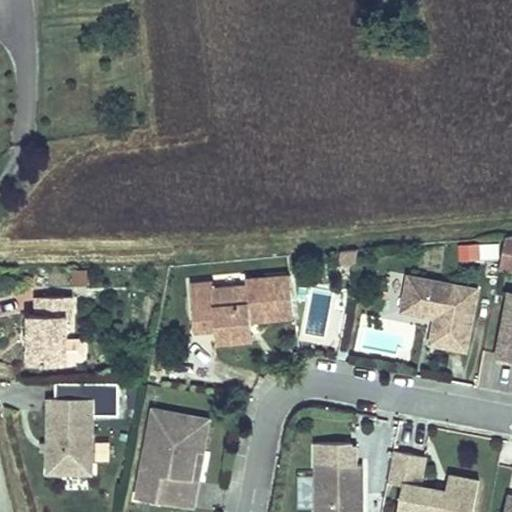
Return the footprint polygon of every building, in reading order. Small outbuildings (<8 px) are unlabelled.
[(511,270),(511,235),(503,234),(500,270),(511,270)] [(498,261),(499,244),(459,241),(457,258),(498,261)] [(214,286),(192,288),(197,333),(218,331),(218,335),(254,330),(253,322),(295,318),(291,278),(247,282),(248,288),(215,292),(214,286)] [(409,278),(402,314),(429,319),(430,314),(437,316),(436,321),(431,346),(467,353),(479,291),(409,278)] [(511,296),(499,358),(511,360),(511,296)] [(68,343),(67,318),(72,318),(72,300),(37,300),(37,317),(30,317),(31,366),(68,366),(68,364),(68,343)] [(218,335),(219,348),(255,343),(254,330),(218,335)] [(87,359),(87,346),(83,342),(68,343),(68,364),(83,363),(87,359)] [(50,401),(48,476),(92,477),(94,402),(50,401)] [(154,412),(139,493),(166,498),(165,506),(195,511),(200,484),(192,482),(198,454),(205,455),(211,422),(154,412)] [(426,459),(395,453),(389,486),(404,488),(401,507),(416,509),(415,511),(474,511),(480,484),(450,478),(447,495),(421,490),(426,459)] [(357,485),(363,485),(363,468),(317,468),(317,511),(363,511),(357,511),(357,485)]
